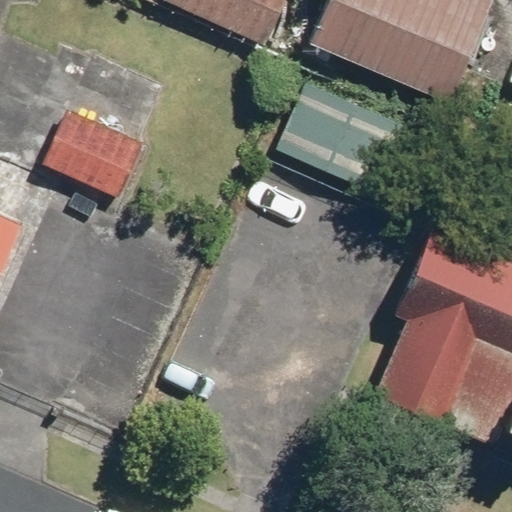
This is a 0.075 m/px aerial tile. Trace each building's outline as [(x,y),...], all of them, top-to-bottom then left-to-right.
[(185,0),(270,41),(288,0),(185,0)] [(500,0),(329,0),(313,36),(457,98),(480,47),(500,0)] [(311,71),(277,145),(380,193),(414,119),(363,95),(311,71)] [(144,140),(69,111),(48,165),(123,194),(144,140)] [(0,283),(12,261),(26,216),(0,204),(0,283)] [(511,248),(438,215),(400,298),(411,303),(377,380),(502,436),(511,413),(511,248)]
